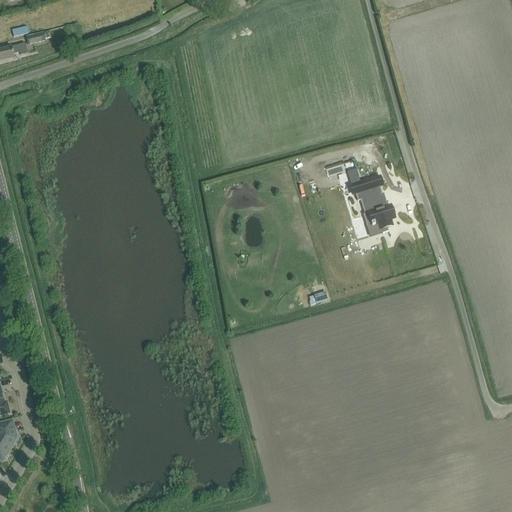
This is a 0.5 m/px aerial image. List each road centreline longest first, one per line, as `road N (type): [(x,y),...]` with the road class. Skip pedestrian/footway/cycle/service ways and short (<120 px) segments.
road 1 (unclassified): [(365,0),(484,397),(489,407),(511,409)]
road 2 (unclassified): [(84,511),(0,178)]
road 3 (unclassified): [(0,86),(150,33),(213,0)]
road 4 (residential): [(0,501),(35,438),(0,333)]
